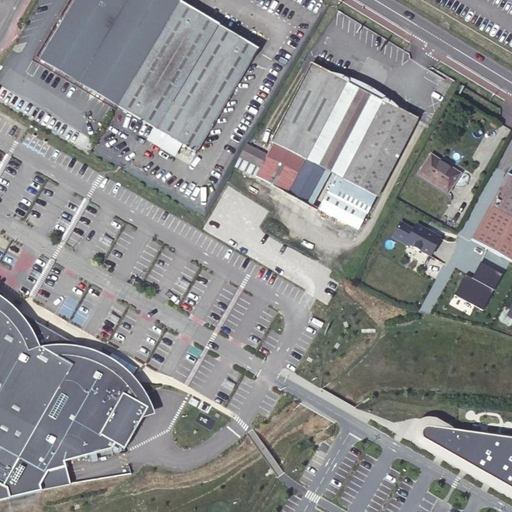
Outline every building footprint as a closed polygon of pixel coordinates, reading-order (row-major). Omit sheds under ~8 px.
[(117,105),(179,2),(176,0),(72,0),(38,59),(117,105)] [(258,48),(179,2),(117,105),(196,152),(258,48)] [(328,27),(322,36),(329,41),(335,32),(328,27)] [(342,179),(375,196),(376,196),(416,119),(311,64),(271,142),(273,143),(263,156),(256,153),(257,150),(245,144),(235,166),(287,193),(305,159),(342,179)] [(459,173),(430,154),(418,174),(447,193),(459,173)] [(511,174),(508,172),(471,238),(511,260),(511,174)] [(334,195),(367,211),(375,196),(342,179),(334,195)] [(367,211),(334,195),(325,212),(357,229),(367,211)] [(428,258),(439,237),(415,224),(412,229),(399,222),(391,237),(407,246),(407,247),(428,258)] [(502,275),(480,263),(472,278),(465,275),(454,295),(483,311),(502,275)] [(42,352),(39,345),(33,333),(26,325),(18,315),(12,309),(5,304),(0,300),(0,505),(74,491),(67,469),(116,457),(119,450),(128,457),(146,425),(159,422),(153,407),(147,395),(142,389),(138,385),(132,378),(127,374),(122,370),(116,366),(107,361),(99,357),(91,355),(82,353),(76,352),(69,351),(61,351),(53,352),(45,353),(42,352)] [(421,438),(422,439),(511,490),(511,438),(496,436),(452,430),(427,426),(425,428),(423,429),(421,432),(421,436),(421,438)]
